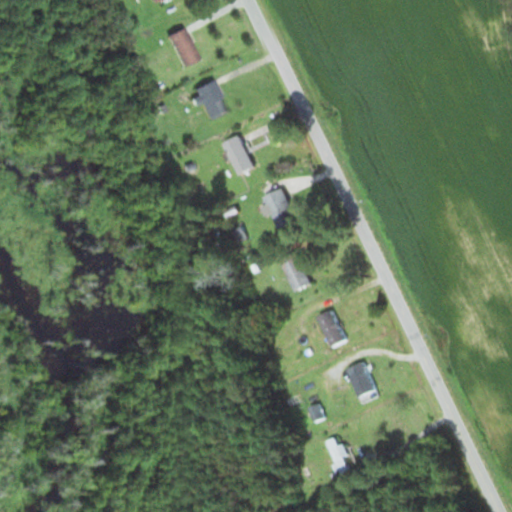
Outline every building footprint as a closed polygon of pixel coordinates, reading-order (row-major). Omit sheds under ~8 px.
[(196,59),(181,26),(164,34),(179,66),(196,59)] [(191,88),(207,119),(225,110),(209,79),(191,88)] [(221,141),(234,174),(250,168),(237,134),(221,141)] [(273,224),(292,215),(279,187),(260,196),(273,224)] [(306,286),(296,251),(278,256),(288,291),(306,286)] [(314,316),(329,347),(344,339),(329,308),(314,316)] [(355,396),(373,389),(360,360),(343,368),(355,396)] [(311,421),(323,416),(317,403),(306,407),(311,421)] [(327,439),(335,477),(346,474),(339,444),(334,445),(332,437),(327,439)]
